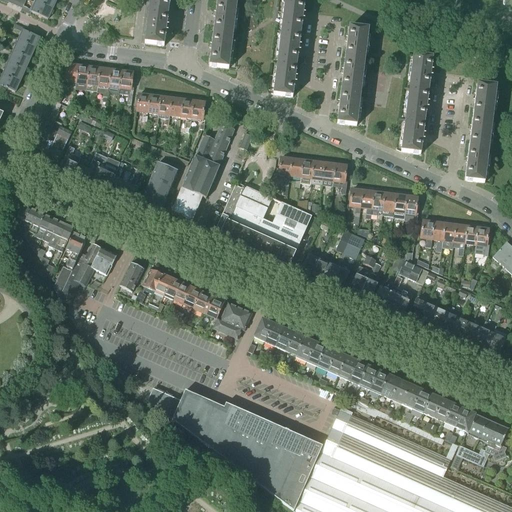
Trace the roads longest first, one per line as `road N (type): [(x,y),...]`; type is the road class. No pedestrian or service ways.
road 1 (residential): [(511,397),(1,169)]
road 2 (residential): [(511,224),(485,202),(183,65)]
road 3 (residential): [(1,169),(61,38)]
road 4 (residential): [(183,65),(61,38)]
